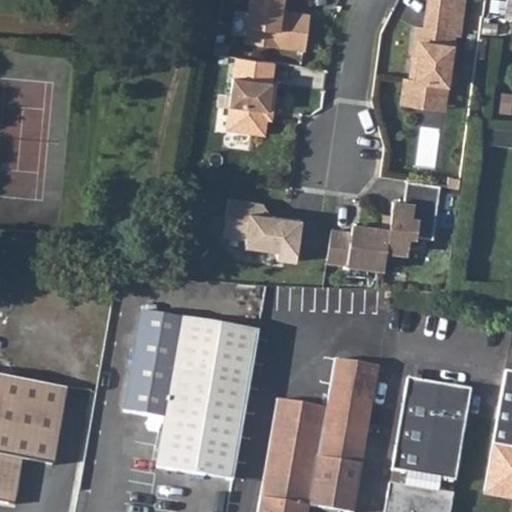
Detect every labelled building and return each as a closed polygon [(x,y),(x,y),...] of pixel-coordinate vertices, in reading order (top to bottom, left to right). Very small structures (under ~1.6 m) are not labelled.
[(241,0),(237,32),(296,41),(302,5),(272,0),(241,0)] [(454,0),(417,0),(415,19),(407,18),(403,49),(408,49),(405,71),(395,69),(391,95),(418,99),(422,75),(438,77),(446,26),(451,27),(454,0)] [(266,53),(227,47),(217,119),(256,125),(258,110),(263,110),(268,73),(263,72),(266,53)] [(438,77),(422,75),(418,99),(435,102),(438,77)] [(438,169),(436,179),(448,181),(450,171),(438,169)] [(438,185),(405,182),(403,200),(390,199),(387,229),(348,226),(344,266),(380,269),(382,254),(404,256),(405,238),(432,241),(438,185)] [(296,259),(303,217),(263,212),(264,201),(230,195),(224,233),(247,237),(246,243),(279,249),(278,256),(296,259)] [(162,418),(176,319),(139,314),(125,412),(162,418)] [(162,418),(155,466),(230,478),(251,330),(176,319),(162,418)] [(352,508),(371,357),(326,351),(320,402),(270,397),(254,511),(306,511),(307,502),(352,508)] [(488,437),(511,440),(511,364),(498,363),(488,437)] [(0,496),(13,498),(21,453),(51,456),(62,380),(0,370),(0,496)] [(404,469),(401,480),(435,486),(436,474),(453,476),(463,384),(397,374),(386,466),(404,469)] [(511,510),(510,510),(509,511),(511,511),(511,440),(488,437),(482,484),(511,488),(511,510)] [(401,480),(383,477),(379,511),(447,511),(451,489),(435,486),(401,480)]
